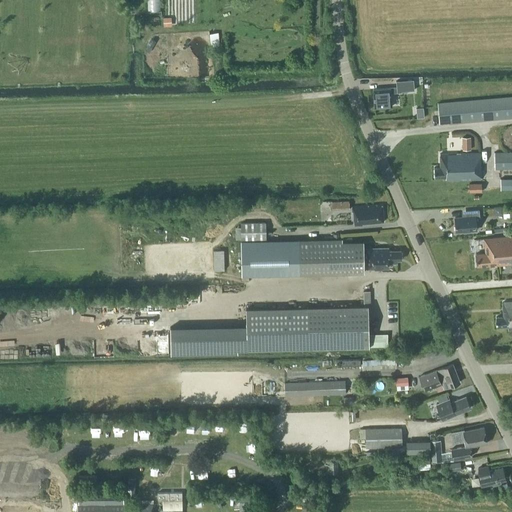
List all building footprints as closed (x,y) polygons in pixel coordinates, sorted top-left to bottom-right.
[(210,33),(211,46),(219,45),(218,32),(210,33)] [(391,88),(373,89),(375,108),(392,106),(391,93),(402,92),(402,91),(414,90),(414,79),(396,81),(396,86),(397,89),(391,89),(391,88)] [(511,96),(438,103),(439,123),(511,117),(511,96)] [(417,118),(424,117),(424,107),(416,108),(417,118)] [(473,147),(472,135),(463,135),(464,147),(473,147)] [(511,151),(494,152),(494,168),(511,167),(511,151)] [(480,179),(479,152),(439,153),(439,166),(434,166),(434,177),(446,177),(446,180),(480,179)] [(511,175),(503,176),(503,188),(511,187),(511,175)] [(470,181),(471,190),(484,190),(483,181),(470,181)] [(332,200),(332,208),(349,207),(349,200),(332,200)] [(383,221),(382,204),(352,206),(352,211),(353,211),(354,225),(363,224),(362,222),(383,221)] [(455,217),(456,231),(477,229),(476,223),(480,222),(479,209),(466,210),(466,216),(455,217)] [(265,223),(241,223),(241,240),(266,239),(265,223)] [(511,235),(484,238),(485,248),(486,253),(476,254),(477,266),(497,264),(497,265),(511,263),(511,235)] [(333,239),(241,241),(241,275),(364,272),(364,241),(342,241),(342,239),(340,239),(333,239)] [(388,248),(367,249),(367,268),(388,268),(388,263),(396,263),(396,260),(401,260),(400,251),(388,251),(388,248)] [(511,326),(511,302),(503,303),(503,315),(497,316),(498,326),(509,325),(509,327),(511,326)] [(246,309),(248,350),(370,346),(368,305),(313,307),(246,309)] [(399,368),(399,360),(364,361),(364,369),(399,368)] [(437,392),(459,383),(452,365),(421,377),(426,390),(435,387),(437,392)] [(408,384),(407,376),(395,378),(396,386),(408,384)] [(345,382),(284,384),(285,396),(346,394),(345,382)] [(449,400),(436,405),(443,421),(455,415),(455,414),(470,408),(465,397),(450,403),(449,400)] [(453,443),(464,441),(466,446),(467,446),(468,447),(487,443),(484,427),(464,431),(464,430),(451,432),(453,443)] [(402,428),(365,429),(365,439),(365,448),(402,447),(402,428)] [(442,460),(441,440),(430,441),(432,461),(442,460)] [(468,447),(467,446),(466,446),(451,449),(453,459),(472,456),(470,449),(468,447)] [(329,461),(329,473),(338,472),(337,461),(329,461)] [(460,461),(448,462),(449,470),(461,469),(460,461)] [(499,482),(506,480),(503,466),(489,470),(488,465),(478,467),(479,472),(477,472),(481,486),(492,483),(493,485),(499,484),(499,482)] [(153,511),(154,507),(124,506),(125,491),(79,489),(79,505),(78,505),(77,511),(153,511)]
